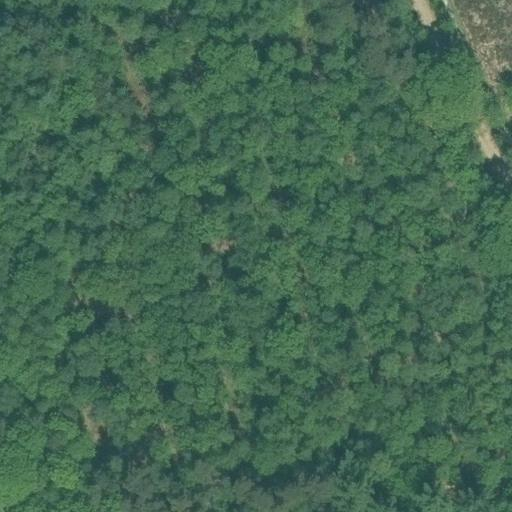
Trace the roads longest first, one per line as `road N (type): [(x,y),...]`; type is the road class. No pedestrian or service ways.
road 1 (track): [(353,488),(0,463)]
road 2 (track): [(511,190),(412,0)]
